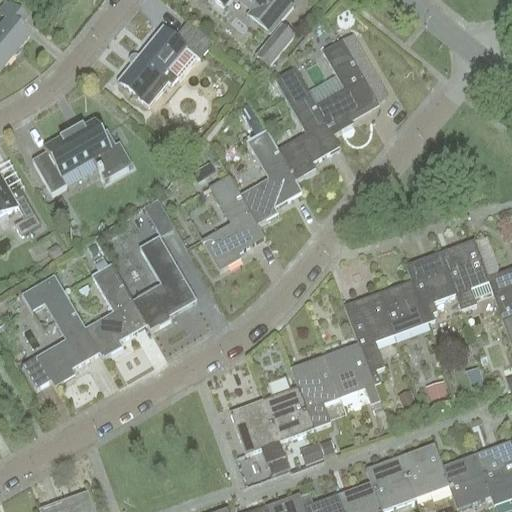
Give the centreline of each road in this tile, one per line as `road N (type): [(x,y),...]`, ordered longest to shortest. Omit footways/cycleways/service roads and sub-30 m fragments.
road 1 (residential): [(0,485),(265,325),(482,60)]
road 2 (residential): [(0,121),(68,71),(126,0)]
